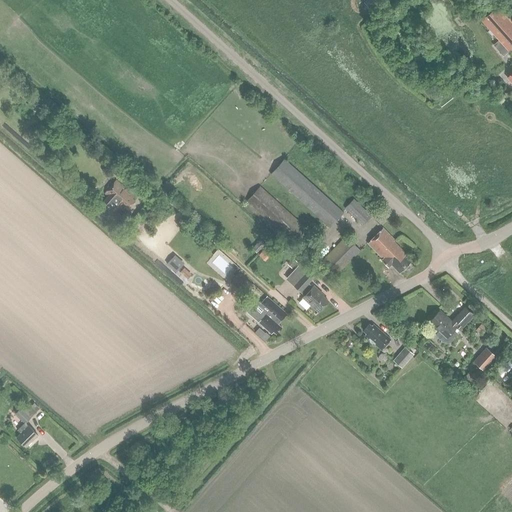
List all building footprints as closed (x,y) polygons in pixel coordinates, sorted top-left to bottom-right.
[(380,5),(375,0),(366,0),(363,4),(371,13),(380,5)] [(495,7),(479,21),(508,52),(511,47),(511,18),(506,12),(503,15),(495,7)] [(48,110),(43,115),(47,119),(52,114),(48,110)] [(271,175),(330,228),(343,213),(284,160),(271,175)] [(120,169),(115,175),(125,184),(130,179),(120,169)] [(125,213),(122,216),(116,211),(119,207),(123,211),(125,208),(128,210),(136,202),(133,199),(135,197),(116,181),(105,194),(107,196),(95,210),(121,233),(133,220),(125,213)] [(247,201),(305,255),(319,240),(260,187),(247,201)] [(354,200),(345,209),(364,227),(373,218),(354,200)] [(393,239),(382,227),(366,242),(381,257),(380,259),(388,267),(390,265),(399,273),(411,262),(405,256),(405,254),(392,240),(393,239)] [(347,236),(317,267),(323,273),(324,272),(332,280),(361,250),(351,240),(347,236)] [(251,249),(256,253),(264,245),(259,240),(251,249)] [(268,245),(259,253),(266,260),(274,251),(268,245)] [(171,259),(167,264),(176,272),(180,267),(171,259)] [(297,262),(292,259),(289,263),(293,267),(297,262)] [(308,284),(313,278),(316,275),(301,261),(286,278),(305,295),(303,298),(319,312),(328,302),(319,293),(320,292),(313,286),(312,287),(308,284)] [(182,268),(178,273),(186,280),(190,275),(182,268)] [(236,273),(228,282),(241,294),(249,285),(236,273)] [(223,298),(216,291),(210,297),(218,304),(223,298)] [(278,324),(287,314),(267,296),(260,304),(257,301),(246,313),(271,335),(273,332),(276,334),(282,328),(278,324)] [(471,303),(467,306),(474,312),(477,308),(471,303)] [(456,334),(452,330),(454,328),(453,326),(454,325),(459,330),(461,328),(472,316),(463,308),(449,322),(437,311),(425,325),(432,332),(434,330),(437,332),(434,335),(441,342),(445,343),(448,341),(456,334)] [(487,329),(481,324),(475,330),(481,336),(487,329)] [(390,341),(372,325),(370,327),(368,325),(362,331),(365,334),(364,336),(381,351),(390,341)] [(261,338),(265,341),(269,336),(265,333),(261,338)] [(503,344),(494,355),(498,359),(508,349),(503,344)] [(405,347),(393,361),(401,368),(413,355),(405,347)] [(498,359),(486,348),(473,362),(485,373),(498,359)] [(511,366),(511,357),(496,373),(497,374),(494,377),(499,382),(502,379),(501,377),(511,366)] [(471,388),(480,378),(475,374),(472,379),(467,374),(462,380),(471,388)] [(20,409),(15,414),(24,422),(25,424),(30,419),(20,409)] [(17,429),(21,434),(16,438),(25,448),(38,436),(25,424),(24,422),(17,429)]
